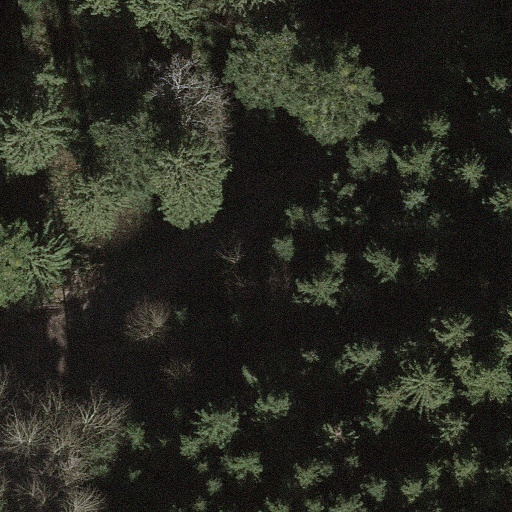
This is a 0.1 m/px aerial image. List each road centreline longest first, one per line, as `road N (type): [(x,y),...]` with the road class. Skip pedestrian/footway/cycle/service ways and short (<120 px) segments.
road 1 (track): [(0,357),(181,276),(265,217),(359,136),(469,0)]
road 2 (track): [(0,368),(249,356),(511,292)]
